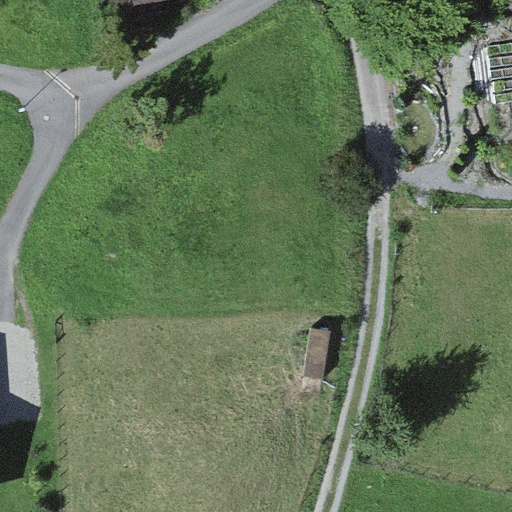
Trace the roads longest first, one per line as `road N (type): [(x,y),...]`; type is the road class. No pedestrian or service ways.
road 1 (track): [(325,511),(361,408),(385,194),(374,74),(348,0)]
road 2 (track): [(0,77),(118,73),(263,0)]
road 3 (track): [(118,73),(32,173),(5,234),(0,294)]
